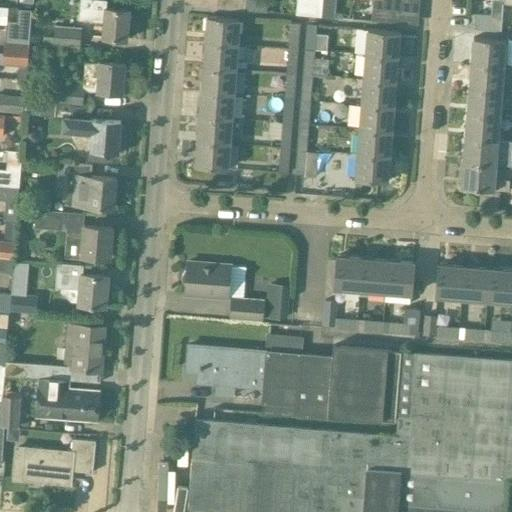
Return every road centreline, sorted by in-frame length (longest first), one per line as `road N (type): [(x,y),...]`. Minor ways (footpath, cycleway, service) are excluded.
road 1 (residential): [(126,511),(150,201)]
road 2 (residential): [(419,222),(150,201)]
road 3 (residential): [(419,222),(436,0)]
road 4 (residential): [(150,201),(170,0)]
